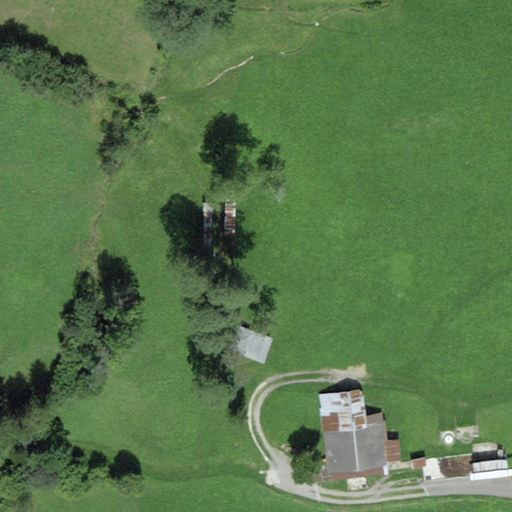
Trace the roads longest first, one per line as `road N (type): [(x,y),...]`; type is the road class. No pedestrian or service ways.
road 1 (track): [(267,384),(253,406),(255,436),(288,483),(341,497),(511,490)]
road 2 (track): [(267,384),(350,376),(444,295),(511,258)]
road 3 (track): [(288,483),(226,468),(160,474),(103,448),(59,442)]
